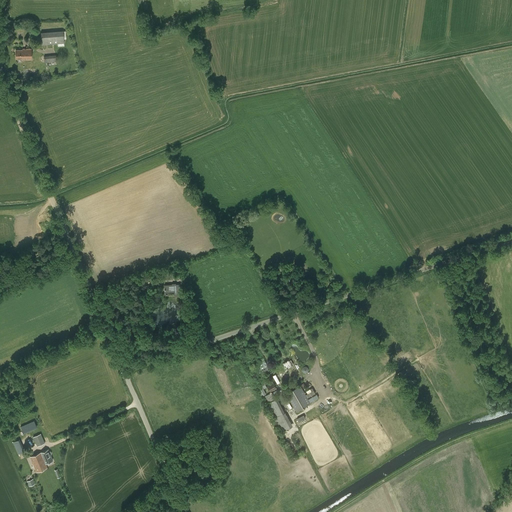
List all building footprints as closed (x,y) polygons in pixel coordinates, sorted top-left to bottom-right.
[(41,36),(42,45),(64,43),(63,34),(62,30),(40,32),(41,36)] [(22,60),(31,60),(31,49),(22,49),(22,50),(16,50),(16,59),(22,59),(22,60)] [(181,298),(184,297),(183,287),(180,287),(180,284),(165,285),(165,292),(175,292),(175,296),(181,296),(181,298)] [(291,359),(282,363),(285,369),(294,365),(291,359)] [(256,364),(259,370),(268,365),(265,360),(256,364)] [(270,392),(277,388),(273,382),(272,382),(272,381),(267,384),(262,373),(257,376),(264,389),(268,387),(270,392)] [(266,394),(261,385),(257,388),(261,397),(266,394)] [(296,412),(311,403),(307,397),(300,386),(286,394),(296,412)] [(306,395),(308,398),(316,393),(314,391),(312,392),(311,389),(306,391),(308,394),(306,395)] [(281,432),(293,426),(286,412),(285,412),(278,398),(276,399),(272,392),(263,397),(267,404),(274,418),(281,432)] [(310,398),(312,401),(321,395),(319,392),(310,398)] [(23,433),(36,427),(34,421),(20,426),(23,433)] [(37,447),(45,443),(41,433),(33,437),(37,447)] [(18,454),(25,452),(20,439),(13,442),(18,454)] [(47,468),(45,463),(52,460),(50,455),(51,454),(51,453),(51,452),(50,451),(48,452),(47,449),(29,457),(36,472),(47,468)]
